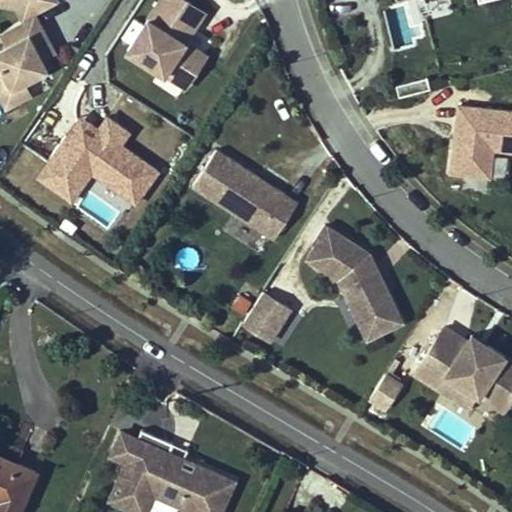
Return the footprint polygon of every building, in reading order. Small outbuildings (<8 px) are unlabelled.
[(12,86),(23,80),(47,68),(41,58),(55,51),(35,13),(58,0),(0,0),(0,3),(16,6),(23,19),(1,32),(8,45),(0,48),(0,63),(1,65),(12,86)] [(186,86),(206,54),(185,40),(182,44),(176,40),(174,34),(172,32),(191,2),(188,0),(158,0),(128,49),(186,86)] [(386,0),(398,46),(427,39),(423,19),(453,13),(449,0),(386,0)] [(176,40),(182,44),(185,40),(193,27),(204,10),(191,2),(172,32),(174,34),(176,40)] [(1,65),(0,66),(0,95),(6,107),(30,94),(23,80),(12,86),(1,65)] [(396,78),(398,91),(427,88),(426,75),(396,78)] [(511,106),(459,101),(451,168),(490,172),(493,145),(511,147),(511,106)] [(138,199),(161,164),(123,139),(133,125),(107,108),(99,120),(79,107),(35,174),(73,199),(92,169),(138,199)] [(216,148),(193,185),(274,237),(298,201),(216,148)] [(402,321),(380,275),(375,278),(370,268),(375,266),(369,253),(324,225),(312,243),(316,245),(308,258),(338,278),(347,296),(355,292),(365,312),(368,311),(379,332),(402,321)] [(375,266),(370,268),(375,278),(380,275),(375,266)] [(264,290),(243,321),(270,339),(291,308),(264,290)] [(355,292),(347,296),(367,338),(379,332),(368,311),(365,312),(355,292)] [(472,343),(467,340),(445,325),(414,371),(438,387),(447,373),(478,393),(503,410),(511,397),(511,359),(489,345),(483,353),(475,355),(472,343)] [(483,353),(489,345),(471,333),(467,340),(472,343),(475,355),(483,353)] [(370,362),(355,384),(365,392),(381,370),(370,362)] [(401,376),(388,367),(368,398),(381,406),(401,376)] [(447,373),(438,387),(469,407),(478,393),(447,373)] [(95,377),(88,391),(97,395),(104,381),(95,377)] [(195,511),(219,511),(234,479),(195,463),(192,469),(168,458),(175,443),(141,428),(137,437),(127,460),(115,487),(149,502),(153,492),(196,511),(195,511)] [(137,437),(123,430),(113,454),(127,460),(137,437)] [(7,457),(0,454),(0,511),(17,511),(36,470),(17,462),(7,457)] [(144,511),(149,502),(115,487),(110,498),(141,511),(144,511)]
